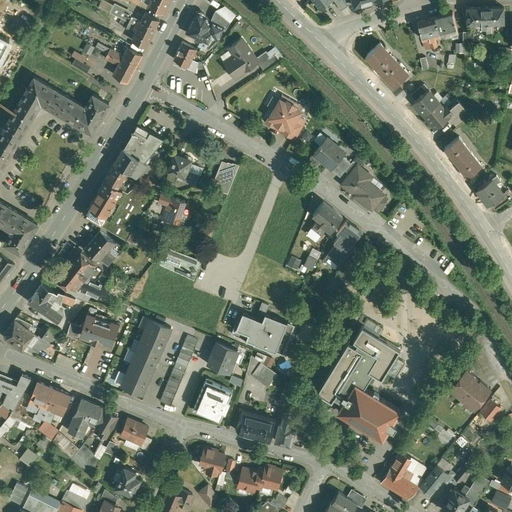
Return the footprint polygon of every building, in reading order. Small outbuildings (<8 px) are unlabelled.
[(154,0),(151,6),(163,12),(168,0),(154,0)] [(344,0),(334,0),(341,9),(348,5),(347,5),(344,0)] [(130,12),(114,4),(110,11),(122,17),(127,20),(129,14),(130,12)] [(503,6),(468,7),(468,22),(482,22),(482,28),(487,28),(487,33),(493,33),(493,22),(504,22),(503,6)] [(230,21),(216,9),(211,20),(223,27),(225,28),(230,21)] [(210,22),(204,12),(201,11),(197,11),(187,32),(209,42),(213,35),(218,38),(223,27),(211,20),(210,22)] [(160,19),(145,12),(141,21),(138,20),(136,24),(153,33),(160,19)] [(452,12),(435,16),(440,34),(445,33),(445,35),(450,34),(450,32),(457,30),(452,12)] [(435,16),(418,21),(423,39),(435,36),(440,34),(435,16)] [(153,33),(136,24),(133,28),(137,30),(132,39),(146,46),(153,33)] [(469,33),(469,31),(463,32),(463,45),(469,45),(469,41),(473,41),(473,33),(469,33)] [(437,45),(435,36),(430,37),(430,39),(424,41),(425,48),(437,45)] [(243,38),(230,47),(235,55),(225,61),(235,76),(258,61),(258,60),(256,57),(243,38)] [(197,48),(182,41),(174,58),(189,65),(197,48)] [(88,42),(85,50),(93,53),(96,45),(88,42)] [(408,73),(381,42),(366,55),(394,86),(408,73)] [(142,53),(128,46),(123,55),(120,53),(118,58),(135,67),(142,53)] [(121,53),(110,47),(108,52),(118,58),(120,53),(121,53)] [(511,57),(511,47),(499,47),(499,57),(511,57)] [(90,72),(96,58),(76,49),(73,55),(77,57),(74,64),(90,72)] [(266,50),(256,57),(258,60),(258,61),(264,70),(280,58),(276,53),(271,57),(266,50)] [(118,58),(108,52),(105,57),(115,62),(116,61),(118,58)] [(426,56),(420,57),(423,69),(428,68),(426,56)] [(135,67),(118,58),(116,61),(119,63),(114,72),(128,80),(135,67)] [(38,222),(0,199),(0,170),(41,101),(92,131),(109,102),(93,93),(85,106),(33,76),(0,132),(0,221),(11,229),(4,242),(21,252),(38,222)] [(421,85),(410,94),(415,99),(426,90),(421,85)] [(415,99),(413,101),(424,113),(439,100),(429,88),(426,90),(415,99)] [(286,101),(280,98),(268,118),(282,126),(290,130),(295,121),(301,110),(296,107),(297,105),(287,99),(286,101)] [(439,100),(424,113),(435,126),(449,115),(453,111),(450,108),(447,104),(444,107),(439,100)] [(469,113),(459,100),(450,108),(453,111),(449,115),(456,124),(469,113)] [(302,125),(295,121),(290,130),(282,126),(281,129),(295,137),(295,136),(302,125)] [(162,136),(136,123),(123,146),(124,147),(143,159),(162,136)] [(481,165),(459,136),(445,148),(468,176),(481,165)] [(345,151),(327,137),(314,153),(321,158),(320,159),(321,160),(322,159),(332,167),(342,155),(345,151)] [(143,159),(124,147),(115,162),(134,173),(137,175),(148,162),(143,159)] [(185,156),(175,153),(168,174),(177,176),(178,172),(185,174),(183,178),(196,182),(199,173),(187,169),(192,157),(185,155),(185,156)] [(342,155),(332,167),(322,159),(321,160),(340,176),(351,162),(342,155)] [(227,163),(222,161),(214,179),(221,182),(219,188),(228,192),(239,166),(232,163),(232,164),(227,162),(227,163)] [(134,173),(115,162),(105,178),(119,186),(121,184),(126,187),(134,173)] [(370,175),(356,163),(342,181),(342,182),(343,180),(357,192),(355,193),(371,206),(379,196),(382,192),(366,179),(370,175)] [(497,175),(477,189),(488,204),(491,202),(503,193),(496,184),(501,180),(497,175)] [(119,186),(105,178),(84,213),(127,239),(144,211),(144,210),(152,196),(135,185),(128,192),(119,186)] [(503,193),(491,202),(495,208),(511,196),(507,190),(503,193)] [(161,193),(155,191),(152,196),(144,210),(152,215),(152,213),(174,221),(173,224),(182,227),(186,213),(181,212),(185,200),(162,192),(161,193)] [(384,200),(379,196),(372,205),(378,209),(384,200)] [(342,216),(323,201),(314,213),(327,224),(333,228),(342,216)] [(320,218),(317,221),(310,229),(318,237),(325,228),(327,224),(320,218)] [(346,219),(336,231),(339,234),(334,240),(336,242),(328,252),(341,261),(354,243),(353,242),(362,231),(346,219)] [(204,238),(210,241),(214,228),(209,226),(204,238)] [(115,239),(99,227),(85,246),(100,258),(115,239)] [(202,259),(167,245),(155,260),(194,278),(202,259)] [(81,250),(59,278),(66,287),(69,285),(102,299),(118,305),(125,292),(94,278),(103,267),(81,250)] [(0,281),(15,262),(1,252),(0,252),(0,281)] [(287,265),(297,270),(303,260),(293,254),(287,265)] [(309,254),(304,265),(312,269),(317,259),(309,254)] [(344,263),(335,276),(341,280),(350,267),(344,263)] [(57,291),(43,281),(29,300),(58,320),(64,312),(57,307),(62,301),(61,300),(61,298),(73,303),(76,296),(59,289),(59,290),(57,291)] [(260,319),(240,311),(230,339),(277,357),(278,353),(285,356),(296,328),(289,326),(290,323),(262,313),(260,319)] [(118,323),(88,313),(85,321),(84,320),(83,326),(82,326),(83,326),(81,333),(81,334),(93,338),(93,340),(98,342),(99,340),(112,344),(114,336),(115,337),(117,331),(116,331),(118,323)] [(32,323),(17,316),(4,335),(22,348),(27,341),(31,344),(38,335),(29,328),(32,323)] [(172,326),(150,317),(146,329),(167,337),(172,326)] [(83,326),(71,322),(67,334),(77,339),(79,332),(81,333),(83,326),(82,326),(83,326)] [(60,331),(46,323),(39,333),(52,342),(60,331)] [(335,396),(344,401),(356,381),(363,385),(371,371),(383,378),(401,349),(361,325),(353,339),(358,342),(355,346),(348,341),(318,391),(332,400),(335,396)] [(146,329),(141,340),(162,349),(167,337),(146,329)] [(198,339),(187,334),(185,339),(196,344),(198,339)] [(196,344),(185,339),(183,345),(194,350),(196,344)] [(141,340),(136,351),(157,360),(162,349),(141,340)] [(239,349),(217,340),(212,350),(234,359),(239,349)] [(194,350),(183,345),(181,350),(192,355),(194,350)] [(192,355),(181,350),(178,356),(189,361),(192,355)] [(234,359),(212,350),(208,361),(230,370),(234,359)] [(136,351),(131,362),(152,371),(157,360),(136,351)] [(269,367),(251,355),(247,371),(269,387),(278,374),(269,367)] [(189,361),(178,356),(176,362),(187,366),(189,361)] [(282,366),(274,360),(269,367),(278,373),(282,366)] [(131,362),(127,373),(147,382),(148,382),(152,371),(131,362)] [(187,366),(176,362),(174,367),(185,372),(187,366)] [(174,367),(160,400),(171,405),(185,372),(174,367)] [(477,376),(466,367),(451,385),(457,390),(455,392),(468,403),(470,401),(476,406),(491,387),(480,378),(479,380),(475,377),(477,376)] [(127,373),(126,373),(122,384),(143,393),(147,382),(127,373)] [(241,385),(245,378),(234,373),(231,381),(241,385)] [(0,398),(13,409),(23,391),(26,386),(0,375),(0,398)] [(234,389),(205,378),(193,409),(221,421),(234,389)] [(32,395),(23,391),(13,409),(10,414),(32,424),(33,425),(37,418),(33,416),(36,407),(39,408),(36,414),(42,416),(43,416),(55,387),(38,380),(32,395)] [(363,385),(356,381),(344,401),(340,409),(382,436),(399,408),(363,385)] [(299,399),(288,382),(283,395),(282,402),(297,406),(299,399)] [(71,393),(55,387),(43,416),(48,418),(53,407),(63,412),(71,393)] [(82,398),(75,414),(76,414),(69,430),(88,437),(91,428),(86,426),(88,420),(96,423),(103,407),(82,398)] [(502,407),(491,398),(480,410),(492,419),(502,407)] [(3,403),(0,407),(0,413),(6,418),(12,410),(3,403)] [(118,414),(105,408),(103,407),(96,423),(95,426),(101,429),(100,432),(106,435),(118,414)] [(277,420),(244,410),(240,422),(239,424),(237,430),(271,440),(277,420)] [(286,412),(283,422),(281,422),(275,441),(291,446),(297,426),(292,425),(295,414),(286,412)] [(149,426),(127,417),(121,434),(140,442),(142,443),(145,435),(149,426)] [(32,424),(21,419),(18,426),(24,429),(26,424),(31,426),(32,424)] [(5,422),(0,427),(0,431),(3,434),(9,426),(5,422)] [(79,448),(59,431),(60,430),(59,430),(53,440),(72,457),(80,447),(79,447),(79,448)] [(152,438),(145,435),(142,443),(140,442),(138,445),(147,449),(152,438)] [(48,436),(39,448),(42,451),(51,439),(48,436)] [(72,457),(91,473),(100,457),(84,443),(80,447),(72,457)] [(217,449),(205,446),(203,454),(202,454),(200,462),(206,463),(204,467),(207,468),(207,470),(217,473),(217,471),(220,472),(225,453),(217,451),(217,449)] [(400,450),(382,481),(409,498),(418,486),(419,484),(410,478),(413,473),(404,467),(411,457),(400,450)] [(29,451),(22,459),(30,465),(36,456),(29,451)] [(236,460),(230,459),(227,469),(233,471),(236,460)] [(419,484),(418,486),(424,491),(425,489),(431,493),(443,480),(449,472),(448,471),(437,462),(419,484)] [(259,470),(243,467),(241,473),(239,474),(238,478),(240,479),(238,486),(254,490),(255,486),(261,488),(262,484),(278,488),(279,481),(281,480),(282,477),(281,475),(283,468),(266,464),(265,468),(260,467),(259,470)] [(465,464),(455,477),(460,482),(471,468),(465,464)] [(511,464),(502,480),(511,484),(511,464)] [(136,470),(125,465),(115,487),(134,494),(138,485),(139,486),(140,486),(142,480),(140,479),(141,478),(134,475),(136,470)] [(449,472),(443,480),(447,483),(456,473),(451,468),(448,471),(449,472)] [(479,473),(465,494),(470,497),(467,501),(473,505),(490,479),(479,473)] [(208,484),(199,491),(210,505),(219,498),(208,484)] [(510,488),(501,484),(499,488),(508,492),(510,488)] [(118,497),(105,487),(101,497),(105,499),(106,498),(116,503),(118,497)] [(455,488),(442,508),(448,511),(460,511),(467,501),(470,497),(465,494),(455,488)] [(78,493),(69,489),(64,500),(64,501),(81,510),(87,498),(78,493)] [(180,496),(168,489),(158,511),(176,511),(180,504),(190,508),(192,502),(190,501),(193,494),(183,489),(180,496)] [(279,492),(276,497),(274,496),(271,501),(282,508),(288,498),(279,492)] [(351,511),(357,503),(339,492),(332,503),(331,502),(324,511),(351,511)] [(51,511),(54,506),(29,494),(22,508),(31,511),(51,511)] [(116,503),(106,498),(105,499),(99,511),(124,511),(120,510),(119,506),(115,505),(116,503)] [(268,500),(257,508),(258,511),(280,511),(282,508),(271,501),(268,500)] [(81,510),(64,501),(60,508),(58,511),(81,511),(82,510),(81,510)]
